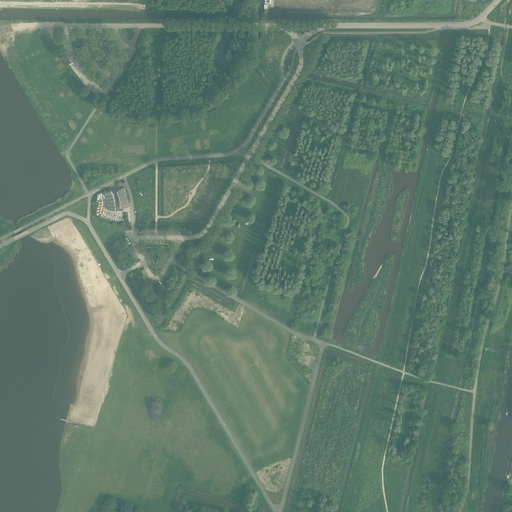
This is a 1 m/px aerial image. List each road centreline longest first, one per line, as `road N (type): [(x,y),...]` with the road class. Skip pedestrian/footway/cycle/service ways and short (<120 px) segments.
road 1 (unclassified): [(297,41),(300,66),(207,228),(182,238),(158,278),(143,262)]
road 2 (unknown): [(0,3),(220,8),(224,26)]
road 3 (unclassified): [(297,41),(331,25),(463,25),(498,0)]
road 4 (unclassified): [(297,41),(281,27),(140,24)]
